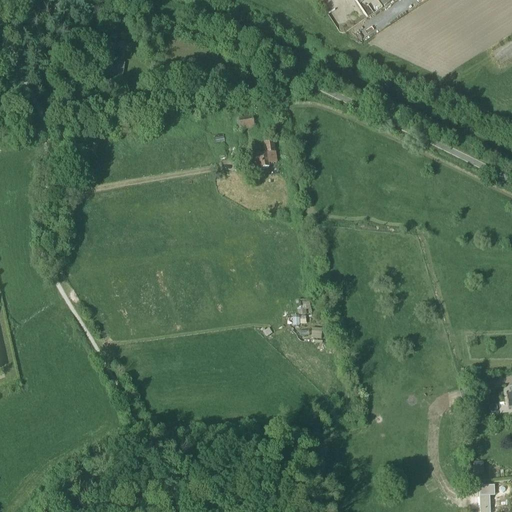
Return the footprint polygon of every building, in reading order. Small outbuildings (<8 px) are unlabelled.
[(377,0),(384,9),(395,0),(377,0)] [(240,131),(254,129),(254,121),(239,123),(240,131)] [(266,155),(248,158),(250,171),(260,169),(261,170),(269,169),(268,165),(277,164),(273,142),(264,143),(266,155)] [(309,303),(299,305),(300,314),(311,311),(309,303)] [(293,318),(294,326),(306,324),(306,321),(299,321),(299,317),(293,318)]
